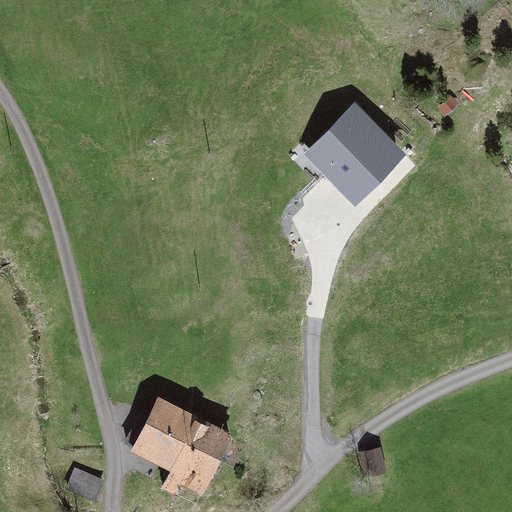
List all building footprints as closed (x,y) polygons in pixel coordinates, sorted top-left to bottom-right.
[(311,152),(356,192),(396,148),(352,107),(311,152)] [(337,230),(282,223),(275,280),(330,287),(337,230)] [(241,428),(166,390),(139,444),(179,464),(169,485),(184,492),(190,479),(210,489),(241,428)] [(383,469),(379,447),(360,451),(365,473),(383,469)] [(94,497),(101,478),(75,467),(67,486),(94,497)]
